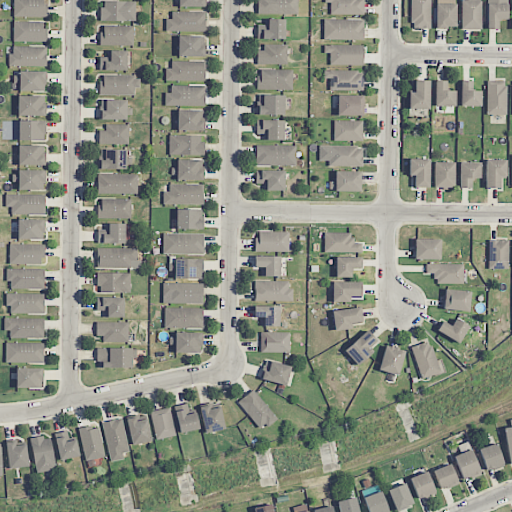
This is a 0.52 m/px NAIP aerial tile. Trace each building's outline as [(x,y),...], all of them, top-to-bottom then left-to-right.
[(45,0),(13,0),(13,17),(46,17),(45,0)] [(297,0),(257,0),(257,14),(297,15),(297,0)] [(324,0),(324,3),(330,3),(330,14),(364,15),(364,0),(324,0)] [(430,0),(411,0),(411,28),(431,29),(430,0)] [(455,4),(451,4),(450,0),(435,0),(436,28),(456,28),(455,4)] [(481,0),(467,0),(468,0),(461,0),(461,29),(481,29),(481,0)] [(487,0),(487,29),(498,29),(498,20),(507,20),(507,0),(487,0)] [(135,21),(135,1),(101,1),(101,21),(135,21)] [(206,12),(172,12),(172,19),(166,19),(166,30),(205,31),(206,12)] [(257,39),(284,39),(284,19),(264,19),(264,25),(257,25),(257,39)] [(364,20),(324,20),(323,40),(363,40),(364,20)] [(14,42),(46,42),(45,21),(13,22),(14,42)] [(133,26),(101,25),(101,44),(133,45),(133,26)] [(178,56),(205,57),(205,36),(179,36),(178,56)] [(363,66),(364,46),(324,45),(324,53),(330,53),(330,65),(363,66)] [(46,65),(47,46),(10,46),(10,65),(46,65)] [(287,64),(286,46),(257,46),(257,65),(287,64)] [(107,57),(100,57),(99,70),(126,71),(127,51),(107,50),(107,57)] [(166,81),(205,81),(205,61),(172,61),(172,68),(165,68),(166,81)] [(257,90),(292,90),(292,70),(258,69),(257,90)] [(323,71),(323,79),(330,79),(331,89),(363,88),(363,71),(323,71)] [(19,91),(45,91),(46,72),(13,72),(13,84),(19,84),(19,91)] [(101,75),(100,93),(137,94),(137,76),(101,75)] [(429,109),(429,81),(414,80),(414,92),(409,92),(409,109),(429,109)] [(455,91),(447,91),(447,80),(435,81),(435,106),(455,106),(455,91)] [(481,106),(480,91),(473,91),(473,81),(460,81),(460,106),(481,106)] [(506,115),(506,81),(486,81),(487,115),(506,115)] [(205,105),(205,85),(171,86),(171,93),(165,93),(165,105),(205,105)] [(45,116),(46,96),(18,95),(18,115),(45,116)] [(283,115),(284,95),(257,95),(257,115),(283,115)] [(337,115),(363,115),(363,96),(338,95),(337,115)] [(100,118),(132,119),(132,108),(126,108),(126,100),(100,99),(100,118)] [(177,130),(204,131),(204,111),(178,110),(177,130)] [(263,140),(283,140),(283,120),(256,120),(256,133),(263,134),(263,140)] [(362,141),(362,121),(334,120),(334,141),(362,141)] [(45,141),(46,121),(19,121),(19,140),(45,141)] [(128,145),(128,126),(99,126),(98,144),(128,145)] [(169,136),(169,155),(203,155),(203,135),(169,136)] [(19,165),(45,165),(44,145),(18,145),(19,165)] [(296,146),(256,145),(256,164),(295,165),(296,146)] [(329,146),(328,164),(362,164),(362,147),(329,146)] [(131,168),(131,158),(126,158),(126,149),(99,150),(99,169),(131,168)] [(203,180),(203,159),(177,159),(177,180),(203,180)] [(429,188),(428,159),(409,159),(409,177),(414,177),(414,188),(429,188)] [(506,160),(486,159),(485,188),(501,188),(501,178),(506,178),(506,160)] [(454,162),(434,162),(434,188),(454,188),(454,162)] [(459,188),(470,188),(471,178),(480,178),(480,163),(459,162),(459,188)] [(44,190),(45,170),(18,170),(18,190),(44,190)] [(284,170),(256,170),(256,184),(263,184),(263,190),(284,191),(284,170)] [(360,191),(360,171),(335,171),(335,191),(360,191)] [(137,194),(137,174),(97,174),(97,194),(137,194)] [(203,184),(169,184),(169,191),(164,191),(164,204),(203,205),(203,184)] [(45,195),(5,195),(5,207),(12,208),(12,213),(45,213),(45,195)] [(131,199),(98,199),(98,218),(130,218),(131,199)] [(203,230),(203,209),(177,209),(177,229),(203,230)] [(18,240),(44,240),(44,220),(18,219),(18,240)] [(124,244),(124,225),(98,225),(97,243),(124,244)] [(288,252),(288,232),(256,231),(256,251),(288,252)] [(163,253),(203,254),(203,234),(164,233),(163,253)] [(361,252),(361,243),(352,243),(352,233),(324,233),(324,252),(361,252)] [(439,259),(440,239),(415,239),(414,259),(439,259)] [(488,269),(508,269),(508,240),(488,240),(488,269)] [(43,265),(43,245),(9,244),(9,264),(43,265)] [(97,268),(138,269),(138,249),(97,248),(97,268)] [(280,256),(255,256),(254,267),(261,268),(261,276),(280,277),(280,256)] [(361,258),(336,257),(336,277),(351,278),(351,268),(361,268),(361,258)] [(202,259),(175,259),(175,280),(203,279),(202,259)] [(463,283),(463,265),(426,264),(426,274),(435,274),(435,283),(463,283)] [(44,270),(8,269),(8,289),(44,289),(44,270)] [(130,292),(130,274),(97,273),(96,291),(130,292)] [(291,281),(255,280),(254,301),(290,301),(291,281)] [(332,302),(351,302),(351,297),(360,297),(361,282),(333,282),(332,302)] [(203,284),(163,283),(163,303),(202,304),(203,284)] [(470,292),(445,289),(443,309),(468,312),(470,292)] [(8,314),(44,313),(44,293),(7,294),(8,314)] [(123,318),(123,298),(96,297),(96,311),(104,311),(104,317),(123,318)] [(279,327),(279,307),(254,306),(254,318),(261,318),(260,326),(279,327)] [(203,308),(164,308),(164,326),(203,327),(203,308)] [(333,310),(334,331),(352,329),(351,323),(362,322),(361,308),(333,310)] [(44,319),(4,318),(4,331),(10,331),(10,338),(44,338),(44,319)] [(451,326),(442,321),(437,331),(459,344),(469,326),(455,319),(451,326)] [(96,336),(102,336),(102,342),(128,342),(128,322),(96,322),(96,336)] [(373,352),(369,348),(377,341),(366,330),(344,351),(358,366),(373,352)] [(201,353),(202,333),(175,332),(175,353),(201,353)] [(289,353),(289,333),(261,332),(260,352),(289,353)] [(419,379),(439,374),(431,341),(411,346),(419,379)] [(5,362),(44,362),(43,343),(5,344),(5,362)] [(405,352),(385,346),(378,370),(398,376),(405,352)] [(131,368),(131,358),(136,358),(136,348),(97,348),(97,368),(131,368)] [(285,386),(291,367),(266,359),(260,379),(285,386)] [(42,388),(43,369),(16,368),(16,388),(42,388)] [(261,431),(276,418),(253,390),(237,402),(261,431)] [(180,433),(199,429),(195,412),(190,413),(188,403),(174,406),(180,433)] [(200,407),(205,433),(225,429),(219,403),(200,407)] [(156,440),(175,436),(170,408),(151,411),(156,440)] [(151,441),(147,420),(136,422),(135,417),(126,419),(132,445),(151,441)] [(104,422),(109,459),(128,456),(123,419),(104,422)] [(105,457),(97,425),(78,430),(86,461),(105,457)] [(76,440),(68,441),(67,432),(55,433),(59,460),(78,457),(76,440)] [(51,436),(32,438),(35,473),(55,471),(51,436)] [(9,469),(29,466),(25,444),(15,446),(14,441),(5,442),(9,469)] [(484,471),(503,467),(497,444),(479,448),(484,471)] [(453,456),(462,480),(480,473),(471,449),(453,456)] [(440,490),(458,483),(450,464),(433,471),(440,490)] [(435,493),(426,472),(409,478),(418,500),(435,493)] [(413,506),(406,483),(388,489),(395,511),(413,506)] [(387,511),(381,491),(363,497),(367,511),(387,511)] [(337,502),(339,511),(359,511),(355,497),(337,502)]
